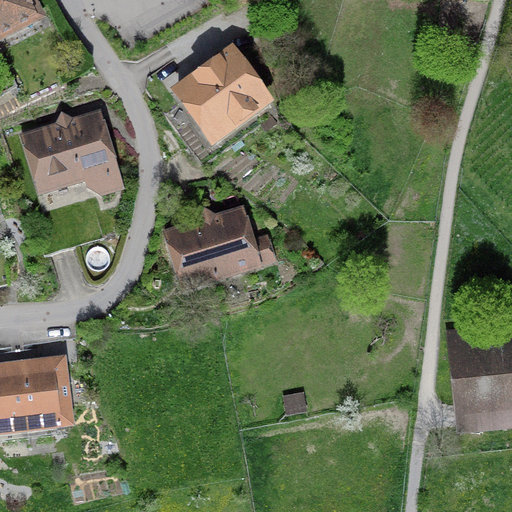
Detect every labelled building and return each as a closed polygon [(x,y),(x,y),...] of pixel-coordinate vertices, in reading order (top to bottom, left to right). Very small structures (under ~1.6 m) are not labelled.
[(42,0),(0,0),(0,44),(52,19),(42,0)] [(241,44),(178,90),(226,150),(287,103),(241,44)] [(104,115),(29,138),(43,199),(91,183),(104,200),(128,192),(104,115)] [(251,213),(170,236),(187,295),(268,271),(251,213)] [(511,329),(450,336),(460,431),(511,425),(511,329)] [(71,360),(27,366),(36,436),(81,430),(71,360)] [(0,440),(36,436),(27,366),(0,369),(0,440)] [(304,393),(283,395),(285,416),(306,414),(304,393)]
